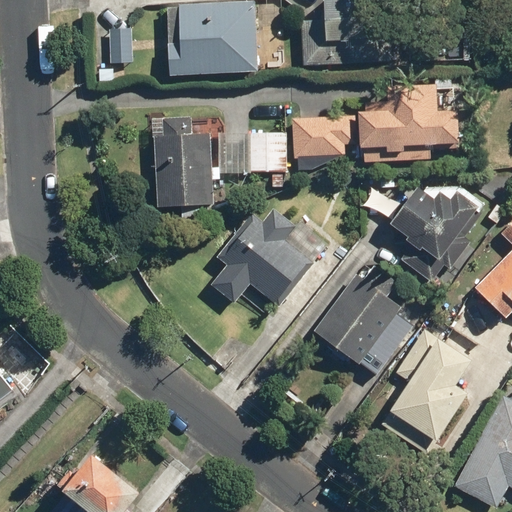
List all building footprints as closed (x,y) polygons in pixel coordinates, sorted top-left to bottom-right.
[(321,0),(322,19),(301,20),(303,65),(391,62),(389,15),(367,16),(366,0),(321,0)] [(253,1),(165,5),(169,75),(257,70),(253,1)] [(111,29),(112,63),(134,62),(133,28),(111,29)] [(473,32),(447,31),(446,59),(471,60),(473,32)] [(356,110),(294,113),(296,150),(345,147),(344,139),(357,138),(357,142),(457,137),(455,104),(436,105),(434,78),(385,80),(386,104),(356,105),(356,110)] [(161,136),(153,136),(157,205),(213,202),(209,131),(192,132),(191,116),(160,117),(161,136)] [(276,128),(216,129),(217,170),(277,169),(276,128)] [(346,169),(341,168),(336,169),(333,173),(332,178),(334,182),(337,186),(342,187),(347,185),(350,182),(351,177),(350,172),(346,169)] [(405,248),(400,254),(432,278),(483,208),(449,183),(438,199),(414,182),(388,218),(402,228),(393,239),(405,248)] [(225,264),(208,284),(232,302),(248,283),(277,306),(313,262),(283,238),(294,225),(272,207),(261,220),(250,211),(215,256),(225,264)] [(511,244),(511,247),(473,287),(504,317),(511,309),(511,221),(500,233),(511,244)] [(355,274),(312,330),(356,363),(399,307),(386,297),(397,282),(373,264),(361,279),(355,274)] [(406,380),(386,409),(432,440),(465,392),(452,383),(469,358),(424,328),(394,372),(406,380)] [(0,372),(0,397),(12,388),(0,372)] [(511,400),(500,394),(451,484),(495,507),(506,485),(511,488),(511,400)] [(90,453),(59,489),(65,494),(50,511),(85,511),(86,511),(120,511),(137,492),(90,453)]
